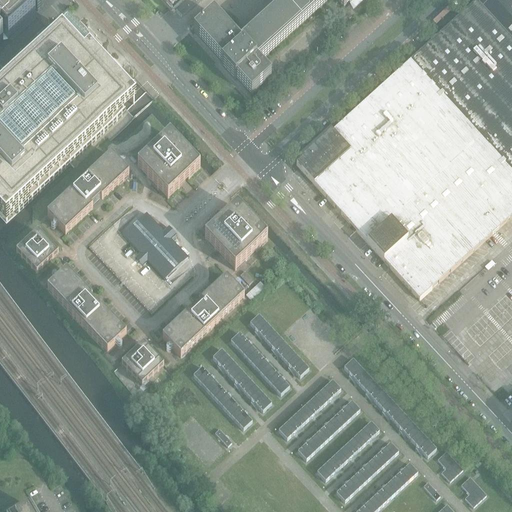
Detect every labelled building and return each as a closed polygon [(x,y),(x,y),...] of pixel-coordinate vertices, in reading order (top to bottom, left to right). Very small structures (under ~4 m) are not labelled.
[(0,0),(0,45),(3,43),(3,42),(0,39),(0,36),(1,35),(8,42),(36,17),(29,9),(32,7),(37,12),(41,9),(46,4),(42,0),(0,0)] [(511,0),(479,0),(298,164),(296,166),(419,302),(511,218),(511,0)] [(132,121),(125,114),(136,105),(123,90),(134,80),(72,13),(7,72),(0,79),(0,217),(6,224),(71,165),(74,168),(77,172),(109,142),(132,121)] [(168,200),(200,170),(170,138),(137,168),(168,200)] [(65,236),(93,210),(129,176),(111,157),(47,217),(65,236)] [(237,210),(225,221),(205,240),(235,272),(267,242),(237,210)] [(129,211),(89,249),(151,315),(192,277),(182,267),(188,260),(171,242),(176,237),(169,229),(163,234),(146,216),(140,222),(129,211)] [(58,255),(38,233),(16,254),(37,275),(58,255)] [(67,272),(47,290),(107,354),(126,336),(101,309),(92,300),(67,272)] [(254,282),(245,273),(240,277),(249,287),(254,282)] [(226,280),(162,340),(180,359),(244,299),(226,280)] [(249,326),(266,344),(275,336),(259,318),(249,326)] [(230,344),(247,362),(256,354),(239,336),(230,344)] [(266,344),(283,362),(292,354),(275,336),(266,344)] [(122,366),(127,372),(142,388),(164,367),(143,345),(122,366)] [(212,361),(229,379),(238,370),(221,352),(212,361)] [(247,362),(264,380),(273,372),(256,354),(247,362)] [(283,362),(300,380),(309,372),(292,354),(283,362)] [(344,371),(360,389),(369,380),(353,362),(344,371)] [(219,388),(202,370),(193,379),(210,397),(219,388)] [(229,379),(246,397),(255,388),(238,370),(229,379)] [(264,380),(280,398),(290,390),(273,372),(264,380)] [(360,389),(377,407),(386,398),(369,380),(360,389)] [(323,409),(341,392),(332,383),(314,400),(323,409)] [(210,397),(226,415),(235,406),(219,388),(210,397)] [(246,397),(262,415),(272,406),(255,388),(246,397)] [(377,407),(394,425),(403,416),(386,398),(377,407)] [(305,426),(323,409),(314,400),(296,417),(305,426)] [(342,430),(360,413),(352,404),(334,421),(342,430)] [(226,415),(243,433),(252,424),(235,406),(226,415)] [(394,425),(411,443),(420,434),(403,416),(394,425)] [(287,442),(305,426),(296,417),(278,433),(287,442)] [(324,447),(342,430),(334,421),(316,437),(324,447)] [(361,451),(379,434),(371,425),(353,442),(361,451)] [(215,436),(227,449),(232,445),(219,432),(215,436)] [(411,443),(428,461),(437,452),(420,434),(411,443)] [(306,463),(324,447),(316,437),(298,454),(306,463)] [(343,467),(361,451),(353,442),(335,458),(343,467)] [(380,471),(398,455),(390,446),(372,462),(380,471)] [(449,484),(463,472),(446,454),(437,462),(446,472),(441,476),(449,484)] [(325,484),(343,467),(335,458),(317,475),(325,484)] [(362,488),(380,471),(372,462),(354,479),(362,488)] [(400,492),(418,476),(409,467),(391,483),(400,492)] [(344,505),(362,488),(354,479),(336,496),(344,505)] [(473,510),(486,498),(470,479),(461,488),(469,497),(465,501),(473,510)] [(382,509),(400,492),(391,483),(373,500),(382,509)] [(428,485),(423,489),(436,503),(440,498),(428,485)] [(502,485),(494,492),(503,501),(510,493),(502,485)] [(378,511),(382,509),(373,500),(360,511),(378,511)]
